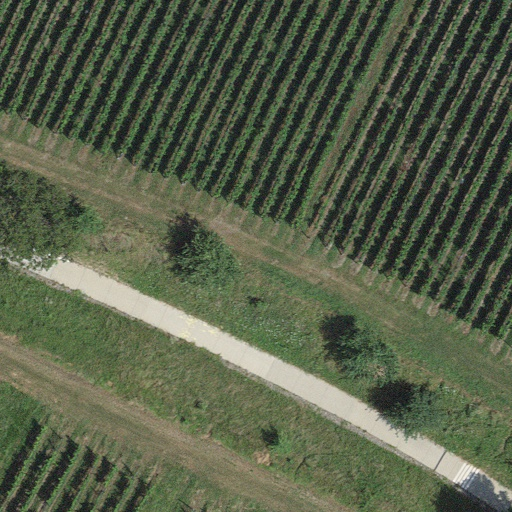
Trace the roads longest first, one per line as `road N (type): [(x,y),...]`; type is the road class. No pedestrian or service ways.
road 1 (track): [(0,148),(164,213),(511,385)]
road 2 (track): [(0,274),(323,427),(466,511)]
